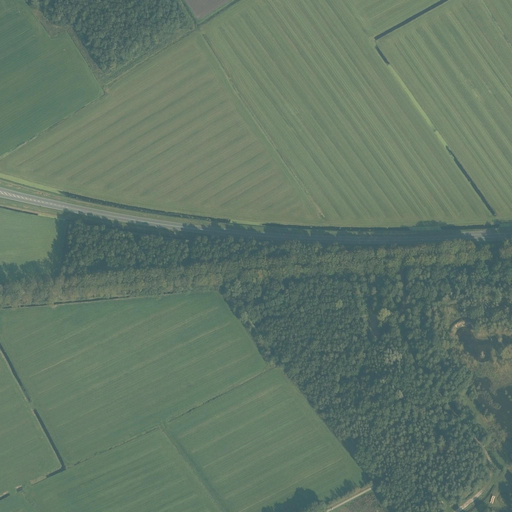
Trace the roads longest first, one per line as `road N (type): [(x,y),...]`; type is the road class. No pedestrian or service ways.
road 1 (trunk): [(511,236),(310,239),(84,211)]
road 2 (unclassified): [(236,276),(511,251)]
road 3 (track): [(404,313),(414,363),(491,462),(489,482),(458,511)]
road 4 (unclassified): [(236,276),(0,297)]
